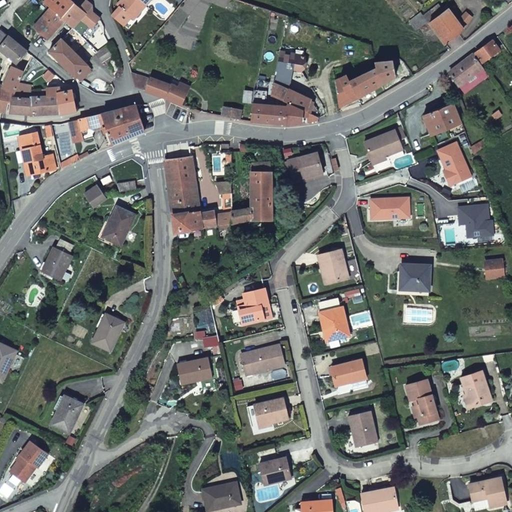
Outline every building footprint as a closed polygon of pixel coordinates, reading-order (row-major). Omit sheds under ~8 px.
[(70,0),(44,0),(44,1),(51,7),(66,19),(73,27),(82,17),(93,28),(100,18),(92,13),(92,5),(86,0),(85,0),(79,8),(70,0)] [(144,5),(148,0),(120,0),(117,4),(120,6),(112,15),(124,25),(131,16),(142,3),(144,5)] [(142,3),(131,16),(134,18),(144,5),(142,3)] [(439,5),(423,17),(428,22),(428,21),(445,43),(464,30),(473,18),(467,12),(458,21),(446,6),(442,9),(439,5)] [(66,19),(51,7),(34,26),(48,39),(66,19)] [(423,17),(421,14),(410,21),(417,30),(428,22),(423,17)] [(1,30),(0,31),(0,48),(17,62),(26,51),(1,30)] [(62,38),(49,51),(76,77),(88,65),(62,38)] [(493,40),(475,53),(482,63),(500,50),(493,40)] [(101,61),(112,55),(107,47),(97,54),(101,61)] [(304,56),(281,51),(275,81),(288,88),(292,69),(301,70),(304,56)] [(474,54),(449,72),(459,85),(483,67),(474,54)] [(374,62),(374,71),(350,82),(347,76),(341,80),(343,85),(351,102),(358,98),(396,76),(393,60),(388,61),(374,62)] [(93,70),(88,65),(76,77),(81,82),(93,70)] [(11,66),(3,85),(2,86),(15,92),(17,86),(24,71),(11,66)] [(490,76),(483,67),(459,85),(465,94),(490,76)] [(151,78),(131,72),(136,86),(146,90),(151,78)] [(54,83),(59,78),(53,74),(48,79),(54,83)] [(146,90),(182,104),(188,91),(151,77),(151,78),(146,90)] [(351,102),(343,85),(341,80),(336,82),(336,88),(337,89),(339,107),(351,102)] [(272,96),(286,102),(309,112),(312,98),(288,88),(275,81),(272,96)] [(3,85),(0,83),(0,110),(7,112),(8,104),(11,104),(13,96),(15,92),(2,86),(3,85)] [(27,86),(17,86),(15,92),(13,96),(25,97),(27,86)] [(77,111),(73,90),(61,92),(60,88),(48,89),(48,90),(42,90),(42,96),(48,96),(48,95),(58,95),(60,114),(77,111)] [(268,90),(257,88),(254,102),(253,102),(251,121),(286,125),(289,125),(302,123),(303,117),(307,117),(306,122),(318,121),(320,117),(309,112),(286,102),(285,106),(265,104),(268,90)] [(31,97),(25,97),(13,96),(11,104),(10,112),(30,115),(60,114),(58,95),(48,95),(48,96),(42,96),(32,97),(31,97)] [(461,100),(454,102),(460,117),(467,114),(461,100)] [(460,117),(454,102),(424,115),(432,135),(462,123),(460,117)] [(137,104),(80,120),(82,131),(84,137),(94,135),(97,130),(107,127),(113,144),(146,130),(137,104)] [(222,115),(240,119),(242,110),(224,107),(222,115)] [(329,117),(330,117),(334,114),(331,108),(325,111),(329,117)] [(502,116),(499,111),(492,115),(496,120),(502,116)] [(82,131),(80,120),(73,122),(71,123),(75,140),(84,137),(82,131)] [(400,140),(407,137),(403,127),(364,143),(373,162),(386,157),(404,149),(400,140)] [(45,156),(39,133),(22,137),(25,151),(26,151),(29,164),(32,163),(35,175),(59,169),(55,154),(45,156)] [(490,136),(472,146),(475,154),(494,141),(490,136)] [(165,162),(193,158),(192,147),(191,141),(163,145),(165,162)] [(70,158),(73,163),(81,159),(79,154),(70,158)] [(290,162),(296,184),(307,181),(307,178),(325,174),(319,154),(290,162)] [(387,160),(386,157),(373,162),(374,166),(387,160)] [(172,216),(200,211),(193,158),(165,162),(172,216)] [(121,168),(118,161),(110,165),(117,182),(123,181),(119,168),(121,168)] [(250,207),(232,211),(232,224),(251,220),(273,219),(271,161),(251,161),(251,190),(250,207)] [(290,162),(286,163),(292,185),(296,184),(290,162)] [(224,209),(201,213),(203,229),(220,226),(231,224),(232,224),(232,211),(232,192),(232,178),(224,179),(224,182),(217,182),(222,194),(224,195),(224,209)] [(117,184),(121,192),(125,191),(137,189),(135,180),(117,184)] [(100,203),(107,199),(103,193),(98,186),(91,190),(100,203)] [(85,195),(94,208),(100,203),(91,190),(85,195)] [(251,190),(232,192),(232,211),(250,207),(251,190)] [(117,206),(113,216),(103,237),(122,245),(136,215),(117,206)] [(201,213),(200,211),(172,216),(175,234),(203,229),(201,213)] [(227,237),(231,237),(231,224),(220,226),(220,230),(226,230),(227,237)] [(54,246),(42,272),(50,275),(48,279),(53,281),(55,277),(62,281),(73,255),(54,246)] [(325,271),(329,285),(349,281),(342,252),(319,257),(322,271),(325,271)] [(504,275),(502,259),(484,261),(486,277),(504,275)] [(429,291),(430,266),(402,265),(401,289),(429,291)] [(244,327),(264,322),(261,308),(264,307),(269,306),(266,291),(244,295),(246,302),(247,307),(239,309),(244,327)] [(220,296),(212,302),(216,308),(224,302),(220,296)] [(407,305),(405,322),(434,323),(434,308),(407,305)] [(329,332),(331,343),(351,338),(344,308),(321,314),(325,332),(329,332)] [(125,322),(106,314),(93,343),(112,351),(125,322)] [(18,351),(0,342),(0,381),(3,383),(18,351)] [(285,367),(280,346),(249,353),(254,374),(285,367)] [(254,374),(249,353),(241,355),(246,376),(254,374)] [(208,357),(177,364),(182,384),(213,378),(208,357)] [(368,379),(364,360),(332,367),(337,386),(368,379)] [(467,394),(472,408),(492,402),(482,372),(462,378),(467,394)] [(425,416),(428,423),(440,420),(428,380),(408,386),(412,402),(421,400),(422,404),(415,407),(418,418),(420,417),(425,416)] [(468,409),(472,408),(467,394),(463,396),(468,409)] [(84,404),(65,396),(51,425),(70,433),(84,404)] [(254,406),(259,427),(288,420),(283,400),(254,406)] [(251,428),(259,427),(254,406),(247,408),(251,428)] [(357,432),(361,447),(379,443),(372,413),(351,417),(354,433),(357,432)] [(18,461),(10,471),(24,482),(36,466),(38,467),(48,454),(31,441),(20,454),(22,455),(18,461)] [(292,478),(288,457),(260,463),(265,484),(292,478)] [(508,504),(502,479),(470,486),(474,502),(489,499),(491,508),(508,504)] [(223,486),(204,491),(208,511),(242,504),(237,482),(223,485),(223,486)] [(369,491),(370,493),(378,492),(378,495),(395,492),(393,486),(369,491)] [(378,492),(370,493),(361,495),(365,511),(387,511),(399,510),(395,492),(378,495),(378,492)] [(334,511),(332,499),(301,502),(302,508),(302,511),(334,511)] [(470,509),(469,503),(461,505),(462,511),(470,509)]
